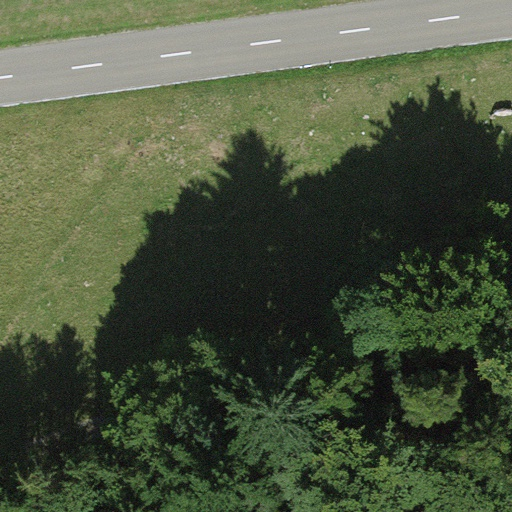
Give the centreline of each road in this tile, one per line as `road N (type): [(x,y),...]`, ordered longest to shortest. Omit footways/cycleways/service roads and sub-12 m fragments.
road 1 (track): [(0,420),(511,264)]
road 2 (tertiary): [(0,81),(511,12)]
